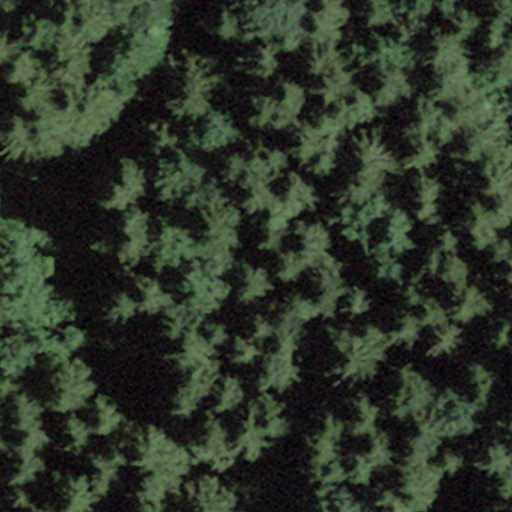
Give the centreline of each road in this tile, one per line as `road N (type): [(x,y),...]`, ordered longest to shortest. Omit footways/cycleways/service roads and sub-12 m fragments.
road 1 (track): [(0,176),(31,216),(87,159),(144,71),(176,0)]
road 2 (track): [(31,216),(90,328),(151,404)]
